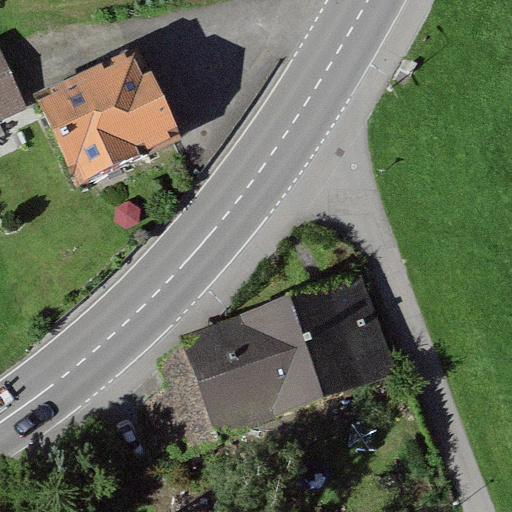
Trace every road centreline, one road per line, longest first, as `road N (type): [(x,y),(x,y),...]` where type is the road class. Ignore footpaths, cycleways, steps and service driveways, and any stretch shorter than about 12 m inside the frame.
road 1 (unclassified): [(299,118),(339,144),(483,511)]
road 2 (secondary): [(299,118),(188,263),(64,377),(0,421)]
road 3 (secondary): [(367,0),(299,118)]
